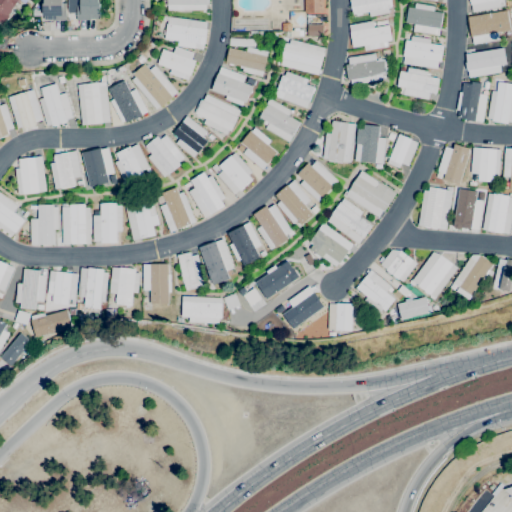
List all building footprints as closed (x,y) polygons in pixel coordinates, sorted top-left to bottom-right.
[(4,25),(0,22),(0,0),(20,0),(20,1),(21,1),(19,4),(18,3),(9,15),(10,16),(4,25)] [(52,21),(52,19),(43,19),(43,15),(42,15),(42,3),(43,3),(43,0),(62,0),(62,3),(66,3),(66,21),(52,21)] [(76,20),(76,10),(68,10),(68,0),(98,0),(98,3),(100,3),(100,19),(90,19),(90,20),(76,20)] [(206,10),(167,10),(167,1),(161,1),(161,0),(208,0),(208,3),(207,3),(207,5),(206,5),(206,10)] [(304,13),(304,0),(322,0),(323,13),(304,13)] [(369,17),(368,12),(361,13),(362,14),(356,16),(355,14),(352,15),(349,0),(390,0),(391,6),(391,8),(388,8),(389,13),(369,17)] [(472,12),(471,5),(470,5),(469,0),(502,0),(504,6),(472,12)] [(438,35),(413,31),(414,24),(405,23),(405,21),(404,21),(407,8),(407,7),(414,8),(415,3),(434,6),(433,11),(442,13),(438,35)] [(473,44),(471,36),(470,36),(467,16),(506,10),(509,30),(497,32),(498,40),(473,44)] [(203,50),(177,46),(178,41),(164,39),(166,23),(167,24),(167,21),(161,20),(162,16),(206,22),(205,29),(206,29),(204,45),(203,44),(203,50)] [(364,50),(363,45),(359,46),(359,47),(355,48),(354,47),(352,47),(352,46),(351,46),(350,42),(351,41),(349,32),(350,32),(348,25),(372,21),(373,28),(376,27),(375,22),(386,20),(387,25),(388,25),(391,40),(386,41),(387,46),(364,50)] [(285,31),(282,31),(282,23),(290,23),(290,31),(285,31)] [(307,37),(307,25),(322,24),(323,36),(307,37)] [(290,31),(292,31),(292,28),(298,28),(298,30),(303,30),(303,36),(298,36),(289,36),(285,36),(285,31),(290,31)] [(437,69),(403,64),(404,56),(403,56),(405,40),(410,40),(411,36),(430,39),(429,43),(443,45),(440,62),(438,61),(437,69)] [(262,76),(242,72),(243,68),(239,68),(239,66),(233,64),(232,66),(228,65),(228,63),(225,62),(228,47),(246,51),(247,46),(229,45),(229,38),(255,39),(255,40),(261,40),(261,47),(254,46),(254,47),(268,51),(262,76)] [(317,75),(280,65),(282,59),(281,58),(285,43),(289,44),(290,39),(324,48),(317,75)] [(187,80),(169,73),(170,69),(157,64),(162,49),(173,53),(175,46),(193,53),(191,59),(195,61),(189,76),(189,75),(187,80)] [(469,78),(465,54),(503,48),(506,64),(499,65),(501,72),(469,78)] [(351,85),(350,80),(347,80),(345,65),(348,64),(347,57),(377,52),(378,58),(381,57),(381,59),(384,59),(384,61),(386,61),(387,65),(385,65),(385,67),(387,67),(388,71),(386,71),(386,72),(382,73),(383,79),(351,85)] [(141,64),(136,59),(140,55),(145,60),(141,64)] [(156,110),(131,80),(135,77),(132,74),(144,64),(149,70),(154,65),(176,92),(171,96),(172,98),(161,108),(160,106),(156,110)] [(242,105),(225,99),(226,96),(211,90),(217,73),(218,73),(220,67),(245,76),(243,82),(253,86),(249,95),(248,95),(245,103),(243,102),(242,105)] [(428,99),(403,95),(404,88),(403,87),(402,94),(399,93),(400,87),(396,86),(399,71),(406,72),(407,67),(427,71),(426,76),(439,78),(436,94),(429,92),(428,99)] [(306,108),(274,96),(282,75),(284,76),(286,71),(307,79),(306,84),(314,87),(313,89),(314,89),(313,93),(312,93),(306,108)] [(81,125),(77,85),(100,82),(100,78),(104,77),(105,81),(110,122),(81,125)] [(253,85),(246,83),(248,77),(255,80),(253,85)] [(126,123),(125,121),(121,122),(109,101),(113,99),(107,89),(123,80),(129,92),(135,89),(147,111),(141,115),(142,116),(134,120),(133,119),(126,123)] [(482,122),(475,121),(475,122),(465,120),(465,119),(458,118),(459,110),(456,110),(459,92),(462,92),(463,83),(471,84),(472,82),(481,83),(479,94),(487,95),(482,122)] [(507,123),(491,121),(492,119),(487,118),(491,90),(496,91),(497,82),(511,83),(511,122),(507,121),(507,123)] [(52,126),(51,124),(46,126),(38,99),(43,98),(43,96),(42,97),(40,91),(41,91),(40,88),(55,83),(56,86),(57,86),(59,92),(58,92),(59,95),(66,93),(73,117),(66,119),(67,121),(52,126)] [(23,130),(22,127),(17,128),(7,97),(33,89),(42,120),(35,122),(36,126),(23,130)] [(226,135),(203,123),(205,119),(201,117),(200,118),(196,116),(196,115),(194,114),(195,113),(193,113),(200,99),(203,101),(206,94),(239,110),(239,111),(240,111),(239,115),(237,114),(236,117),(237,117),(230,131),(228,130),(226,135)] [(288,142),(265,129),(267,126),(261,122),(263,119),(258,117),(269,98),(291,111),(288,116),(300,122),(288,142)] [(0,105),(5,103),(13,128),(7,130),(9,135),(0,138),(0,105)] [(193,157),(175,143),(179,139),(177,137),(176,138),(173,136),(174,135),(172,134),(174,132),(173,131),(175,128),(176,128),(186,116),(207,132),(202,137),(207,141),(197,153),(193,157)] [(342,162),(327,160),(327,159),(322,158),(325,132),(331,133),(331,128),(330,128),(331,122),(332,122),(332,121),(348,123),(347,123),(355,124),(350,162),(342,161),(342,162)] [(382,164),(354,161),(356,144),(355,144),(357,128),(363,129),(363,124),(379,126),(378,137),(385,138),(382,164)] [(262,170),(242,153),(246,148),(240,142),(250,130),(251,131),(254,127),(270,141),(267,145),(272,148),(272,147),(275,150),(274,151),(276,152),(262,170)] [(398,168),(387,163),(392,150),(388,148),(391,141),(395,143),(398,134),(410,139),(417,142),(408,166),(400,163),(398,168)] [(164,177),(147,157),(151,154),(149,151),(148,152),(145,148),(146,148),(145,146),(157,136),(159,140),(165,135),(184,157),(178,162),(180,165),(168,174),(164,177)] [(126,186),(114,162),(119,160),(115,153),(129,146),(130,148),(137,144),(151,173),(148,174),(145,169),(141,171),(144,176),(126,186)] [(239,153),(235,149),(240,144),(244,147),(239,153)] [(458,184),(442,179),(444,173),(442,173),(440,179),(435,177),(445,147),(452,149),(454,144),(469,149),(467,153),(468,153),(458,184)] [(107,175),(109,183),(89,188),(81,153),(100,148),(101,150),(108,148),(114,173),(107,175)] [(492,182),(477,180),(478,174),(470,173),(472,148),(500,150),(498,177),(493,176),(492,182)] [(511,188),(509,188),(509,184),(507,184),(508,179),(509,179),(510,177),(502,176),(504,148),(511,148),(511,188)] [(54,189),(50,163),(55,162),(54,161),(53,162),(52,157),(54,157),(53,155),(76,150),(80,176),(73,178),(75,186),(59,188),(54,189)] [(233,195),(216,175),(222,170),(218,166),(230,156),(235,152),(252,172),(247,176),(251,180),(240,190),(239,189),(233,195)] [(17,194),(14,168),(19,168),(19,167),(18,168),(18,163),(19,163),(18,159),(41,156),(45,191),(17,194)] [(318,202),(299,184),(303,180),(296,174),(298,173),(297,171),(300,168),(301,169),(307,163),(310,166),(316,160),(337,181),(318,202)] [(378,217),(346,196),(346,197),(342,195),(345,190),(347,192),(361,171),(396,193),(384,212),(382,211),(378,217)] [(204,218),(188,191),(194,188),(190,180),(203,172),(207,178),(211,175),(224,198),(220,200),(224,206),(204,218)] [(115,175),(117,183),(111,184),(109,176),(115,175)] [(300,225),(297,220),(293,224),(276,204),(280,201),(275,195),(286,185),(287,185),(293,180),(310,200),(304,205),(312,215),(300,225)] [(446,230),(436,228),(436,229),(430,228),(430,227),(429,227),(429,228),(424,228),(424,226),(418,225),(423,190),(428,191),(429,187),(445,190),(446,186),(452,187),(451,191),(452,191),(446,230)] [(170,232),(159,206),(166,204),(165,202),(159,204),(156,198),(162,195),(161,193),(175,187),(178,194),(183,192),(195,221),(189,224),(189,226),(184,228),(184,226),(183,226),(183,228),(182,229),(181,227),(170,232)] [(477,231),(470,230),(470,231),(452,228),(459,189),(476,192),(475,200),(483,201),(477,231)] [(12,236),(0,227),(0,192),(17,206),(13,212),(24,220),(15,233),(14,232),(12,236)] [(511,214),(509,234),(501,232),(501,234),(495,233),(495,232),(494,231),(494,232),(487,231),(488,230),(482,229),(488,193),(493,194),(493,193),(508,196),(508,193),(511,193),(511,214)] [(132,240),(124,204),(153,197),(159,224),(153,226),(155,235),(132,240)] [(358,244),(327,221),(331,215),(330,215),(332,212),(331,212),(337,204),(338,204),(340,202),(343,198),(362,212),(359,216),(366,221),(367,220),(371,223),(370,224),(371,225),(370,227),(371,228),(369,231),(368,230),(358,244)] [(62,244),(61,204),(68,203),(68,207),(69,207),(69,205),(84,204),(84,208),(89,208),(90,243),(62,244)] [(100,243),(100,241),(93,241),(93,215),(93,210),(98,210),(98,215),(100,215),(100,203),(116,203),(116,205),(121,205),(122,231),(116,231),(116,243),(100,243)] [(270,250),(256,229),(260,226),(252,214),(265,206),(267,208),(274,204),(291,231),(292,231),(294,233),(290,236),(288,233),(285,235),(287,239),(275,247),(274,247),(270,250)] [(30,245),(30,219),(37,219),(37,205),(53,205),(53,207),(58,207),(58,229),(53,229),(53,244),(30,245)] [(313,214),(309,209),(314,205),(318,210),(313,214)] [(243,265),(240,260),(237,261),(229,245),(232,243),(227,233),(249,222),(260,245),(255,248),(259,258),(243,265)] [(335,267),(322,257),(322,258),(319,256),(319,257),(314,254),(315,253),(309,249),(313,244),(309,241),(322,223),(352,244),(339,263),(338,263),(335,267)] [(212,285),(198,247),(215,241),(215,242),(222,239),(233,268),(232,269),(233,273),(227,275),(228,279),(212,285)] [(402,282),(398,279),(396,278),(395,279),(392,276),(393,275),(390,274),(389,275),(386,272),(387,271),(385,270),(386,269),(380,264),(391,249),(400,251),(416,263),(402,282)] [(185,291),(183,283),(182,283),(180,274),(181,274),(176,255),(189,252),(190,256),(197,254),(205,286),(185,291)] [(433,300),(428,296),(429,295),(427,293),(427,295),(423,292),(424,291),(417,286),(417,285),(415,283),(413,286),(408,283),(411,279),(412,280),(433,252),(440,255),(457,268),(435,298),(434,297),(433,300)] [(468,300),(455,291),(458,287),(457,285),(453,290),(449,287),(452,282),(452,283),(471,255),(480,255),(493,264),(489,269),(493,272),(482,289),(478,286),(468,300)] [(509,292),(491,288),(499,259),(506,261),(506,259),(511,260),(511,289),(510,289),(509,292)] [(0,261),(14,267),(4,292),(0,290),(0,261)] [(266,300),(255,283),(268,274),(266,271),(275,266),(277,268),(287,261),(293,269),(294,269),(299,278),(266,300)] [(168,304),(150,304),(150,290),(142,290),(142,264),(149,264),(149,263),(168,263),(168,274),(170,274),(170,292),(168,292),(168,304)] [(130,306),(115,304),(115,301),(114,301),(114,297),(116,297),(116,294),(109,293),(112,267),(119,268),(119,267),(135,269),(134,273),(139,273),(137,293),(132,292),(131,299),(133,299),(133,303),(131,303),(130,306)] [(99,309),(83,307),(84,297),(77,296),(80,268),(87,269),(87,268),(103,269),(103,272),(108,272),(104,302),(100,302),(99,309)] [(35,310),(20,308),(20,303),(15,302),(17,283),(22,284),(24,269),(39,270),(39,275),(46,276),(44,302),(36,301),(35,310)] [(378,313),(363,300),(366,297),(356,288),(370,270),(374,273),(377,269),(386,276),(383,280),(390,286),(385,292),(394,299),(384,311),(381,309),(378,313)] [(74,305),(70,304),(71,299),(68,299),(67,305),(57,304),(53,304),(53,303),(52,303),(52,299),(51,299),(52,295),(47,294),(50,271),(77,274),(74,305)] [(288,301),(309,286),(324,307),(293,329),(282,314),(292,307),(288,301)] [(241,295),(252,311),(263,304),(252,288),(241,295)] [(227,310),(222,298),(234,293),(239,305),(227,310)] [(218,323),(188,322),(188,317),(181,316),(181,315),(180,315),(180,302),(181,302),(181,296),(221,298),(220,318),(218,318),(218,323)] [(399,318),(398,304),(427,301),(428,316),(399,318)] [(350,331),(327,330),(328,303),(335,304),(335,303),(352,304),(352,305),(354,305),(354,309),(356,309),(355,325),(351,324),(350,331)] [(285,309),(278,313),(275,309),(282,305),(285,309)] [(26,325),(14,321),(18,310),(30,314),(26,325)] [(35,337),(30,320),(31,320),(30,316),(40,313),(44,314),(45,316),(66,310),(71,327),(55,332),(55,333),(48,335),(48,334),(35,337)] [(0,348),(0,320),(6,324),(3,330),(9,333),(0,348)] [(0,357),(9,365),(29,341),(19,333),(0,355),(0,357)] [(38,346),(36,342),(42,338),(44,342),(38,346)]
